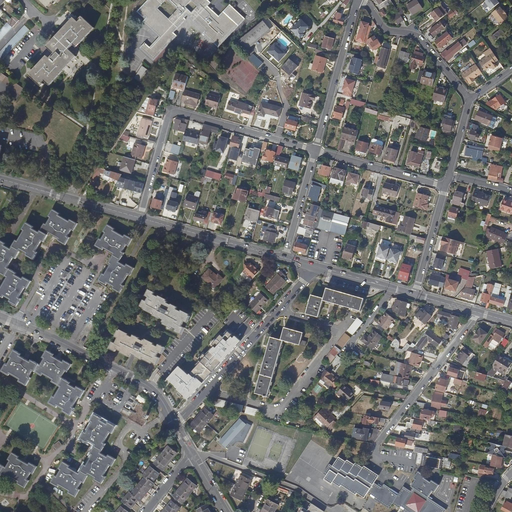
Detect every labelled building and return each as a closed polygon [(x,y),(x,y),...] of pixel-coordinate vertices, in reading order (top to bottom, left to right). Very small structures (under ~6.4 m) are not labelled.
[(141,17),(157,0),(148,0),(137,12),(141,17)] [(157,0),(141,17),(144,19),(145,17),(147,19),(145,20),(142,23),(159,39),(162,36),(170,45),(177,38),(173,34),(186,21),(184,19),(187,17),(204,33),(202,35),(217,49),(238,28),(223,13),(218,18),(208,7),(211,4),(206,0),(157,0)] [(416,0),(414,0),(408,4),(413,12),(421,7),(416,0)] [(499,2),(497,0),(485,0),(484,1),(491,9),(499,2)] [(413,12),(408,4),(406,6),(413,15),(423,9),(421,7),(413,12)] [(503,10),(500,6),(491,12),(500,23),(509,17),(506,14),(506,13),(504,10),(503,10)] [(435,10),(441,18),(444,16),(438,8),(435,10)] [(441,18),(435,10),(431,14),(437,22),(441,18)] [(337,12),(334,21),(343,24),(344,20),(340,19),(342,14),(337,12)] [(402,16),(399,12),(394,16),(398,24),(404,20),(402,16)] [(75,44),(93,24),(81,14),(79,16),(80,18),(78,20),(74,16),(47,46),(53,51),(49,56),(47,54),(29,74),(41,85),(43,82),(42,80),(44,78),(48,82),(75,53),(69,47),(73,42),(75,44)] [(46,45),(47,46),(74,16),(73,15),(46,45)] [(0,39),(18,21),(13,16),(6,23),(4,25),(0,29),(0,39)] [(312,25),(302,16),(291,28),(301,38),(307,32),(305,31),(307,29),(307,30),(312,25)] [(271,30),(262,20),(239,42),(245,51),(271,30)] [(362,21),(359,35),(366,37),(370,24),(362,21)] [(441,23),(430,31),(433,34),(435,33),(437,35),(445,28),(441,23)] [(94,25),(93,24),(75,44),(76,45),(94,25)] [(0,61),(29,30),(24,26),(0,50),(0,61)] [(491,38),(494,41),(499,37),(500,38),(501,37),(500,36),(504,33),(501,30),(491,38)] [(326,35),(322,47),(331,49),(334,38),(326,35)] [(447,42),(442,35),(435,41),(440,47),(443,45),(444,46),(446,45),(445,44),(447,42)] [(159,39),(149,49),(158,58),(170,45),(162,36),(159,39)] [(373,48),(375,50),(382,45),(379,41),(378,42),(374,36),(368,40),(367,43),(370,44),(370,45),(372,48),(373,48)] [(399,47),(383,42),(379,57),(377,64),(377,66),(385,69),(390,49),(397,51),(399,47)] [(448,52),(446,50),(441,54),(443,57),(445,56),(447,59),(463,47),(459,42),(448,52)] [(275,43),(268,51),(279,61),(286,53),(275,43)] [(158,58),(149,49),(144,44),(139,50),(152,63),(158,58)] [(400,51),(397,62),(400,63),(400,61),(407,63),(409,54),(400,51)] [(419,53),(415,52),(414,56),(409,71),(412,72),(414,65),(421,67),(424,58),(421,57),(422,54),(419,53)] [(29,74),(47,54),(46,53),(28,73),(29,74)] [(76,54),(75,53),(48,82),(49,83),(76,54)] [(498,60),(493,53),(480,63),(486,71),(492,66),(494,69),(499,66),(496,62),(498,60)] [(253,54),(248,59),(258,68),(263,63),(253,54)] [(327,57),(317,54),(314,63),(312,69),(323,72),(327,57)] [(362,60),(362,59),(354,57),(353,60),(352,60),(350,70),(351,70),(350,73),(358,75),(361,63),(362,60)] [(298,66),(289,59),(281,69),(290,76),(288,79),(291,81),(295,76),(292,73),(298,66)] [(143,64),(136,76),(145,82),(153,71),(143,64)] [(483,73),(477,65),(463,75),(471,85),(475,82),(473,80),(475,79),(483,73)] [(1,71),(0,72),(0,73),(10,81),(11,79),(1,71)] [(429,73),(424,72),(421,83),(432,86),(436,74),(430,72),(429,73)] [(0,78),(7,84),(10,81),(0,73),(0,78)] [(173,86),(185,89),(185,87),(189,76),(176,73),(173,86)] [(356,81),(347,79),(343,90),(345,91),(344,95),(351,97),(356,81)] [(13,82),(23,90),(24,88),(14,81),(13,82)] [(23,90),(13,82),(10,86),(20,94),(23,90)] [(448,90),(436,87),(433,99),(445,102),(448,90)] [(201,94),(185,89),(184,91),(182,100),(185,101),(185,103),(195,106),(195,105),(197,106),(201,94)] [(316,96),(305,92),(304,96),(301,96),(299,105),(301,105),(301,113),(309,115),(311,111),(311,109),(311,108),(312,104),(311,103),(312,99),(315,100),(316,96)] [(210,93),(209,93),(206,103),(214,105),(214,107),(218,108),(221,96),(219,95),(210,93)] [(487,103),(496,108),(505,102),(500,94),(487,103)] [(150,98),(148,97),(142,106),(144,107),(150,98)] [(159,100),(152,98),(151,101),(148,109),(146,108),(144,113),(150,115),(154,116),(159,100)] [(345,100),(341,99),(340,106),(337,106),(334,117),(342,119),(345,108),(343,107),(345,100)] [(255,110),(256,106),(238,101),(238,103),(230,100),(228,109),(235,111),(235,112),(241,114),(242,111),(254,115),(255,110)] [(282,107),(262,102),(259,114),(265,116),(266,112),(280,116),(282,107)] [(479,111),(476,119),(489,125),(493,117),(487,114),(488,112),(480,106),(478,110),(479,111)] [(394,121),(394,120),(395,115),(390,113),(381,111),(379,118),(393,122),(394,121)] [(451,116),(444,114),(441,127),(441,128),(453,131),(455,125),(452,124),(453,121),(450,120),(451,116)] [(403,117),(395,115),(394,120),(405,123),(405,124),(409,125),(411,119),(403,117)] [(149,127),(152,121),(141,118),(136,134),(148,137),(151,128),(149,127)] [(186,132),(186,130),(188,124),(183,123),(183,120),(177,118),(177,119),(176,119),(175,120),(177,121),(174,128),(186,132)] [(289,119),(286,127),(295,129),(298,121),(289,119)] [(411,119),(409,125),(409,126),(415,128),(416,124),(417,121),(411,119)] [(479,126),(469,122),(467,129),(471,130),(470,134),(471,134),(470,138),(476,140),(479,126)] [(204,123),(201,133),(199,141),(207,144),(211,131),(218,133),(219,128),(211,125),(204,123)] [(356,142),(359,130),(345,126),(338,149),(341,150),(344,138),(356,142)] [(420,127),(419,132),(418,135),(417,135),(416,138),(426,141),(430,129),(420,127)] [(186,130),(186,132),(183,139),(198,144),(199,141),(201,133),(194,131),(193,132),(186,130)] [(488,149),(500,151),(503,136),(491,133),(488,149)] [(236,138),(236,136),(234,135),(231,146),(232,146),(239,148),(241,139),(240,139),(236,138)] [(249,136),(246,145),(252,147),(254,138),(249,136)] [(223,153),(227,140),(219,137),(217,142),(214,141),(212,149),(223,153)] [(375,138),(373,140),(369,151),(381,154),(384,143),(383,141),(375,138)] [(360,151),(364,153),(366,153),(368,143),(359,141),(356,150),(360,151)] [(135,142),(131,158),(136,159),(137,156),(143,158),(146,145),(135,142)] [(180,147),(167,143),(164,152),(178,155),(180,147)] [(399,147),(389,144),(384,159),(395,162),(399,147)] [(281,152),(283,146),(279,145),(276,155),(277,156),(274,164),(286,167),(285,169),(286,169),(289,159),(279,156),(280,153),(281,152)] [(484,148),(468,145),(468,147),(467,148),(466,155),(474,157),(473,160),(481,162),(484,148)] [(239,148),(232,146),(229,158),(237,160),(240,148),(239,148)] [(249,149),(245,148),(241,161),(256,165),(260,149),(254,148),(253,150),(249,148),(249,149)] [(264,153),(262,159),(272,161),(275,152),(267,150),(266,153),(264,153)] [(409,159),(408,163),(420,167),(423,154),(411,151),(409,159)] [(433,155),(432,158),(434,159),(431,170),(439,173),(442,161),(437,160),(438,156),(433,155)] [(132,173),(136,159),(131,158),(125,156),(123,163),(122,162),(120,169),(121,169),(121,170),(132,173)] [(301,159),(292,156),(289,167),(298,169),(301,159)] [(174,174),(177,161),(168,158),(166,166),(165,165),(163,171),(174,174)] [(334,160),(332,159),(330,166),(323,164),(322,169),(320,168),(319,173),(328,176),(330,167),(332,167),(334,160)] [(499,173),(501,167),(491,164),(490,171),(499,173)] [(110,178),(119,180),(122,174),(99,167),(92,178),(95,179),(98,174),(103,176),(102,180),(109,181),(110,178)] [(334,170),(331,177),(341,180),(344,170),(336,167),(335,170),(334,170)] [(508,169),(501,167),(499,173),(490,171),(488,179),(497,181),(497,180),(503,181),(504,176),(502,176),(502,173),(506,174),(508,169)] [(206,176),(212,178),(220,180),(222,173),(208,169),(206,176)] [(228,180),(227,182),(232,183),(234,174),(227,172),(225,178),(227,179),(227,180),(228,180)] [(349,172),(347,181),(356,183),(359,175),(349,172)] [(122,174),(119,180),(117,185),(142,192),(144,184),(124,178),(125,177),(123,176),(124,174),(122,174)] [(295,183),(285,180),(283,190),(292,193),(295,183)] [(319,186),(320,182),(312,180),(311,184),(313,185),(310,197),(314,198),(313,199),(318,200),(322,186),(319,186)] [(382,192),(397,196),(400,187),(385,182),(382,192)] [(163,210),(164,207),(170,187),(167,186),(163,201),(154,198),(152,206),(163,210)] [(267,186),(265,193),(272,195),(274,188),(267,186)] [(170,187),(164,207),(176,211),(178,203),(170,200),(173,188),(170,187)] [(237,187),(234,198),(245,201),(248,191),(237,187)] [(371,199),(374,190),(365,187),(362,196),(371,199)] [(453,200),(452,203),(464,207),(465,204),(461,203),(464,193),(457,191),(454,200),(453,200)] [(476,203),(476,204),(488,207),(491,195),(480,192),(480,193),(474,191),(471,201),(476,203)] [(272,195),(265,193),(264,197),(274,200),(274,201),(279,203),(281,197),(272,195)] [(418,193),(414,205),(427,209),(428,204),(427,204),(429,196),(418,193)] [(186,194),(184,206),(197,208),(198,196),(186,194)] [(511,214),(511,202),(504,200),(500,210),(511,214)] [(264,214),(277,218),(280,210),(267,206),(264,214)] [(397,224),(400,213),(380,207),(379,208),(375,206),(373,213),(387,217),(386,221),(397,224)] [(452,207),(448,221),(455,223),(459,209),(452,207)] [(18,256),(21,251),(22,249),(28,253),(27,255),(35,259),(37,255),(35,253),(36,250),(39,246),(40,244),(42,240),(44,237),(46,239),(49,234),(50,232),(54,234),(56,236),(60,238),(63,240),(62,242),(66,244),(71,236),(68,235),(72,229),(74,230),(78,222),(74,220),(73,222),(70,220),(60,214),(57,213),(58,211),(53,208),(49,216),(51,217),(47,223),(45,222),(41,230),(40,232),(34,228),(35,226),(27,222),(24,226),(26,227),(25,230),(19,240),(17,243),(15,242),(13,247),(12,249),(5,245),(6,243),(0,239),(0,272),(6,276),(8,277),(3,287),(1,290),(0,289),(0,295),(4,298),(6,295),(12,299),(11,301),(18,305),(21,301),(19,300),(20,297),(22,293),(24,290),(26,287),(28,284),(30,285),(32,281),(25,277),(23,279),(17,275),(18,273),(11,269),(8,268),(10,265),(12,261),(14,258),(16,255),(18,256)] [(258,219),(260,211),(248,208),(246,217),(257,221),(258,219)] [(195,216),(194,216),(193,219),(194,220),(194,218),(209,222),(209,219),(211,212),(212,211),(209,210),(208,214),(206,213),(203,212),(202,212),(199,211),(198,214),(196,213),(195,216)] [(336,213),(331,212),(328,211),(328,213),(333,214),(329,227),(332,227),(336,213)] [(214,213),(211,212),(209,219),(212,220),(212,221),(221,224),(224,215),(214,212),(214,213)] [(351,217),(336,213),(332,227),(331,232),(345,236),(347,232),(349,225),(351,217)] [(192,219),(193,219),(194,216),(186,214),(184,221),(191,223),(192,219)] [(491,217),(492,215),(488,214),(486,222),(483,220),(481,226),(484,227),(483,229),(486,230),(491,217)] [(399,225),(398,231),(411,234),(415,218),(405,216),(403,225),(402,226),(400,225),(399,225)] [(314,222),(315,221),(306,219),(304,224),(307,225),(307,226),(309,227),(310,225),(314,226),(316,227),(317,223),(317,222),(314,222)] [(120,292),(123,288),(121,287),(122,283),(128,274),(130,270),(132,272),(135,267),(127,263),(126,265),(119,261),(120,259),(125,252),(123,251),(127,244),(129,245),(133,237),(129,235),(127,237),(125,235),(114,230),(111,228),(113,226),(108,223),(104,231),(106,232),(102,238),(100,237),(96,245),(100,247),(102,245),(105,247),(108,249),(111,250),(114,253),(113,255),(111,259),(113,260),(111,263),(108,268),(107,271),(105,273),(103,277),(102,276),(99,280),(106,284),(107,282),(114,286),(113,288),(120,292)] [(316,227),(314,231),(325,234),(327,226),(317,223),(316,227)] [(266,230),(263,240),(273,243),(276,233),(275,232),(276,229),(268,227),(267,230),(266,230)] [(506,240),(508,236),(504,234),(505,233),(492,228),(487,237),(500,243),(500,244),(504,245),(506,240)] [(461,242),(443,237),(442,241),(444,242),(443,245),(441,251),(456,255),(458,247),(460,247),(460,244),(461,242)] [(352,260),(357,246),(348,244),(344,257),(352,260)] [(377,257),(387,259),(390,248),(381,246),(377,257)] [(401,252),(392,249),(389,260),(398,263),(401,252)] [(502,268),(498,250),(487,252),(491,270),(502,268)] [(442,270),(446,256),(438,253),(434,267),(442,270)] [(45,262),(40,271),(45,273),(50,264),(45,262)] [(244,272),(250,277),(251,276),(254,279),(261,272),(258,269),(257,269),(255,267),(252,264),(251,264),(250,266),(246,266),(246,270),(244,272)] [(412,267),(403,264),(399,278),(408,281),(412,267)] [(203,276),(216,288),(225,278),(220,274),(217,276),(214,273),(214,272),(211,268),(203,276)] [(266,286),(274,293),(279,288),(280,289),(287,281),(284,279),(287,276),(281,270),(266,286)] [(461,278),(468,281),(469,277),(471,272),(464,270),(461,278)] [(433,285),(434,285),(439,286),(441,276),(432,274),(429,284),(433,285)] [(455,281),(448,279),(448,283),(446,288),(456,291),(459,282),(455,281)] [(494,286),(490,284),(487,294),(483,293),(481,300),(489,302),(490,295),(492,296),(494,286)] [(143,298),(140,304),(154,312),(153,314),(160,317),(160,316),(164,318),(163,320),(177,328),(176,330),(182,333),(186,327),(183,325),(185,320),(188,321),(191,315),(177,308),(179,305),(172,302),(171,303),(168,301),(168,300),(155,293),(156,291),(149,287),(145,294),(148,296),(146,299),(143,298)] [(464,289),(462,291),(461,296),(473,299),(476,290),(465,287),(464,289)] [(305,313),(317,317),(322,300),(359,311),(363,299),(354,296),(325,288),(322,298),(310,294),(305,313)] [(250,305),(257,311),(262,306),(263,307),(270,300),(262,293),(250,305)] [(510,297),(506,295),(505,301),(491,297),(490,302),(508,307),(510,297)] [(394,311),(399,313),(399,314),(406,316),(408,308),(407,308),(408,303),(397,299),(394,311)] [(422,308),(415,316),(425,324),(432,316),(422,308)] [(460,317),(439,311),(438,317),(450,320),(448,326),(457,329),(460,317)] [(381,319),(378,322),(387,330),(395,319),(387,313),(384,316),(382,319),(381,319)] [(353,335),(363,322),(357,318),(347,330),(353,335)] [(267,395),(268,396),(270,391),(285,340),(306,346),(307,341),(302,340),(304,332),(286,327),(282,339),(281,339),(272,337),(256,393),(265,395),(267,395)] [(474,336),(472,339),(479,344),(487,334),(479,328),(477,331),(473,335),(474,336)] [(495,328),(486,340),(495,346),(504,333),(495,328)] [(428,329),(416,345),(422,349),(429,339),(438,346),(443,340),(428,329)] [(113,341),(110,348),(116,351),(117,348),(131,356),(133,353),(142,359),(143,357),(157,364),(161,357),(158,355),(160,352),(163,353),(166,346),(159,343),(158,345),(145,338),(144,340),(140,338),(134,334),(133,337),(119,330),(115,337),(118,338),(116,343),(113,341)] [(364,336),(361,340),(372,349),(379,341),(381,337),(374,331),(368,338),(364,336)] [(337,343),(343,348),(351,337),(345,333),(337,343)] [(215,350),(218,346),(212,340),(208,344),(215,350)] [(415,344),(412,342),(410,345),(406,350),(406,351),(412,352),(415,353),(416,348),(412,347),(415,344)] [(215,350),(208,344),(199,355),(205,361),(215,350)] [(325,358),(331,363),(334,359),(337,355),(341,350),(336,345),(325,358)] [(215,350),(205,361),(205,362),(195,373),(194,373),(182,385),(187,389),(198,377),(200,379),(202,378),(203,379),(214,366),(213,365),(225,352),(218,346),(215,350)] [(462,364),(471,352),(464,347),(455,359),(462,364)] [(70,410),(71,407),(73,404),(75,401),(77,397),(79,394),(81,395),(84,391),(76,386),(75,388),(69,385),(70,383),(62,378),(60,377),(64,371),(66,372),(70,364),(66,362),(65,364),(61,362),(58,360),(54,358),(51,356),(48,354),(49,352),(45,349),(41,357),(43,358),(39,364),(37,363),(33,361),(32,363),(28,361),(26,359),(22,357),(19,355),(16,353),(17,351),(12,349),(8,357),(10,358),(6,364),(4,363),(0,370),(5,373),(6,371),(9,373),(18,378),(21,380),(20,382),(25,385),(29,377),(27,376),(31,370),(33,371),(37,374),(38,372),(41,373),(51,379),(54,381),(53,383),(58,386),(60,387),(54,397),(52,400),(50,398),(48,403),(55,407),(57,405),(63,409),(62,411),(69,416),(72,411),(70,410)] [(415,353),(412,352),(409,363),(419,367),(420,362),(421,359),(422,360),(424,355),(415,353)] [(492,365),(496,368),(505,373),(509,366),(496,359),(492,365)] [(390,370),(389,374),(404,378),(408,378),(410,370),(411,370),(412,366),(405,363),(397,361),(394,371),(390,370)] [(485,375),(490,376),(496,368),(492,365),(487,372),(485,375)] [(447,374),(457,377),(459,370),(448,366),(447,370),(448,370),(447,374)] [(483,381),(485,375),(481,373),(468,369),(466,376),(483,381)] [(179,383),(182,385),(194,373),(191,370),(179,383)] [(325,370),(319,377),(331,387),(338,379),(331,374),(325,370)] [(404,379),(404,378),(389,374),(383,373),(381,382),(382,383),(391,385),(401,387),(402,386),(408,387),(410,380),(404,379)] [(439,378),(435,390),(445,392),(448,381),(439,378)] [(342,398),(347,402),(353,395),(349,392),(350,391),(344,385),(337,393),(342,398)] [(443,394),(437,392),(436,396),(433,395),(433,396),(431,397),(431,398),(432,400),(433,400),(431,407),(440,409),(443,394)] [(124,409),(133,412),(136,403),(137,399),(128,396),(124,409)] [(213,405),(226,409),(228,402),(215,398),(213,405)] [(391,404),(382,402),(380,409),(389,411),(391,404)] [(231,403),(229,409),(241,412),(243,406),(231,403)] [(247,407),(245,413),(258,416),(259,410),(247,407)] [(486,417),(487,410),(479,408),(478,415),(486,417)] [(204,409),(202,412),(203,413),(199,418),(195,423),(193,422),(191,426),(200,433),(214,416),(204,409)] [(324,430),(328,433),(330,431),(333,428),(337,424),(334,421),(335,419),(331,415),(329,417),(322,409),(313,419),(314,420),(324,430)] [(434,411),(422,409),(421,418),(430,419),(431,415),(433,415),(434,411)] [(58,486),(68,492),(71,494),(70,496),(74,498),(79,490),(77,489),(81,483),(82,480),(84,481),(87,476),(88,474),(94,478),(93,480),(101,484),(104,480),(101,479),(103,476),(109,466),(111,463),(113,464),(115,459),(108,455),(107,457),(100,453),(101,451),(104,447),(102,446),(103,443),(109,433),(111,429),(113,431),(115,426),(108,422),(107,424),(100,420),(101,418),(94,413),(91,418),(93,419),(91,422),(89,425),(88,428),(85,432),(83,435),(82,434),(79,439),(87,443),(88,441),(95,445),(94,447),(91,451),(93,452),(91,456),(90,459),(88,462),(86,466),(84,469),(82,468),(79,472),(78,474),(75,472),(72,470),(68,468),(65,467),(66,464),(62,462),(58,470),(60,471),(56,477),(54,476),(49,484),(54,486),(55,484),(58,486)] [(226,447),(248,423),(241,416),(218,440),(226,447)] [(411,428),(413,428),(413,427),(421,429),(423,421),(411,418),(410,422),(406,421),(405,427),(411,428)] [(405,432),(404,437),(413,439),(414,436),(415,437),(416,432),(420,432),(420,429),(413,428),(411,428),(410,431),(407,430),(406,432),(405,432)] [(511,447),(511,435),(505,434),(503,445),(506,446),(511,447)] [(398,439),(396,446),(404,448),(406,440),(398,439)] [(56,450),(62,446),(59,442),(53,446),(56,450)] [(502,449),(506,446),(503,445),(498,444),(489,442),(492,445),(490,446),(489,452),(486,453),(493,455),(503,457),(504,457),(501,452),(503,451),(502,449)] [(156,464),(164,471),(167,467),(166,466),(170,462),(174,457),(175,458),(179,454),(170,447),(156,464)] [(238,449),(235,461),(242,462),(245,451),(238,449)] [(414,452),(406,451),(406,453),(397,451),(395,460),(421,465),(422,456),(425,457),(426,454),(414,452)] [(0,474),(4,477),(5,475),(8,477),(18,483),(21,485),(19,487),(23,489),(28,482),(26,480),(30,474),(32,475),(36,468),(32,465),(31,467),(28,466),(25,464),(22,462),(18,460),(15,458),(17,456),(12,453),(7,461),(9,462),(5,468),(4,467),(0,464),(0,474)] [(502,461),(503,457),(493,455),(491,466),(502,468),(502,464),(501,464),(502,461)] [(342,485),(356,495),(358,493),(365,498),(369,492),(373,494),(377,497),(376,498),(375,499),(390,509),(393,503),(401,508),(402,507),(406,509),(405,510),(403,511),(446,511),(447,511),(432,502),(428,499),(430,497),(433,492),(435,490),(437,491),(440,486),(433,481),(432,483),(426,479),(427,477),(420,472),(417,476),(418,477),(417,480),(412,487),(414,488),(411,492),(410,491),(404,487),(398,496),(394,493),(395,492),(385,485),(383,487),(382,489),(378,486),(375,484),(380,477),(365,467),(364,469),(356,464),(355,465),(348,461),(347,462),(340,458),(333,466),(330,464),(324,474),(327,476),(325,479),(332,484),(333,482),(340,487),(342,485)] [(485,473),(484,474),(493,476),(495,468),(481,465),(480,471),(485,473)] [(124,501),(133,509),(136,505),(134,504),(139,499),(140,500),(147,491),(154,483),(152,482),(156,477),(158,478),(161,475),(152,467),(145,476),(146,477),(133,494),(131,492),(124,501)] [(242,501),(244,497),(242,496),(245,490),(248,484),(250,485),(252,481),(242,476),(232,495),(242,501)] [(177,492),(174,496),(183,503),(198,486),(188,478),(185,482),(187,483),(183,488),(179,493),(177,492)] [(147,491),(149,493),(156,485),(154,483),(147,491)] [(147,491),(140,500),(142,501),(149,493),(147,491)] [(275,511),(278,505),(268,500),(266,504),(267,505),(265,511),(264,511),(275,511)] [(178,511),(182,509),(173,501),(170,505),(171,506),(167,511),(166,510),(163,511),(178,511)] [(504,505),(501,509),(506,511),(510,511),(511,509),(511,504),(507,502),(505,505),(504,505)]
